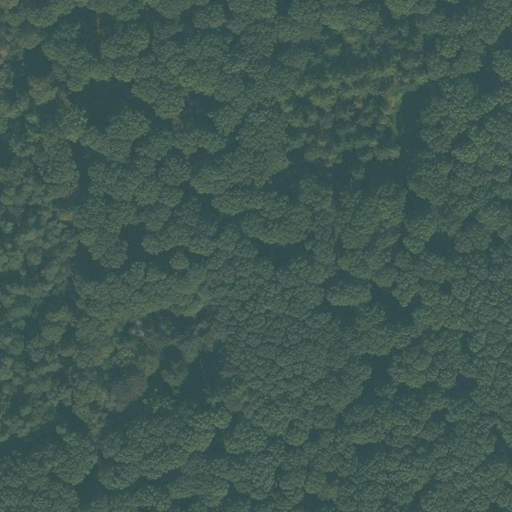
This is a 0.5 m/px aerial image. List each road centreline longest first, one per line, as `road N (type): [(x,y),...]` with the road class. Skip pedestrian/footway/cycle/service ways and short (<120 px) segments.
road 1 (track): [(113,511),(88,394),(75,175)]
road 2 (track): [(75,175),(19,0)]
